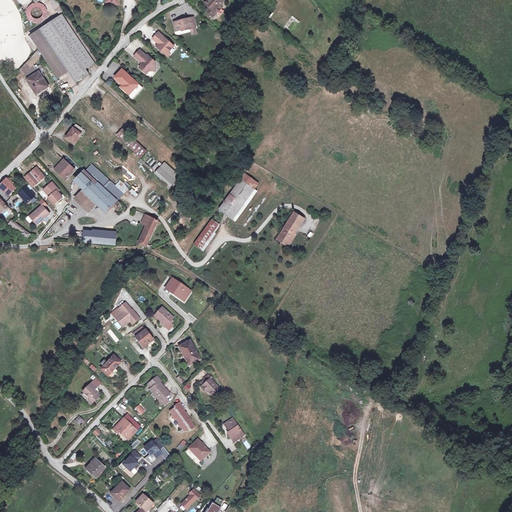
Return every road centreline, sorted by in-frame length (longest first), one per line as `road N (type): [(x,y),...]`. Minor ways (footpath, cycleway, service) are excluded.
road 1 (unclassified): [(45,135),(146,18),(172,0)]
road 2 (residential): [(56,463),(154,359)]
road 3 (track): [(360,511),(355,474),(378,384)]
